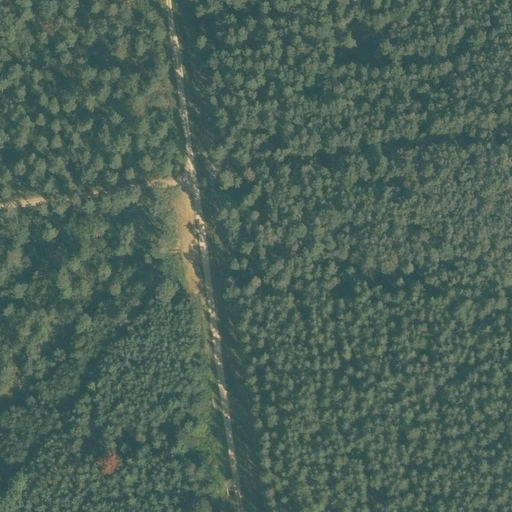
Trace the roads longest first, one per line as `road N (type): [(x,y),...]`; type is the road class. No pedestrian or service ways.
road 1 (track): [(170,0),(234,511)]
road 2 (track): [(206,290),(134,317),(103,345),(0,483)]
road 3 (track): [(196,177),(0,207)]
